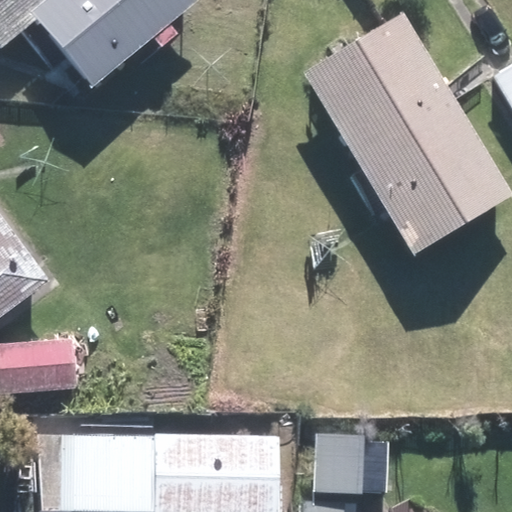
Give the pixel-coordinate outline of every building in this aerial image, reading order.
[(0,0),(0,49),(26,29),(74,92),(182,9),(174,0),(0,0)] [(390,29),(293,90),(400,258),(497,197),(390,29)] [(511,68),(484,88),(511,126),(511,68)] [(0,333),(50,296),(0,231),(0,333)] [(7,336),(9,383),(84,380),(83,333),(7,336)] [(301,425),(49,420),(47,501),(300,506),(301,425)]
